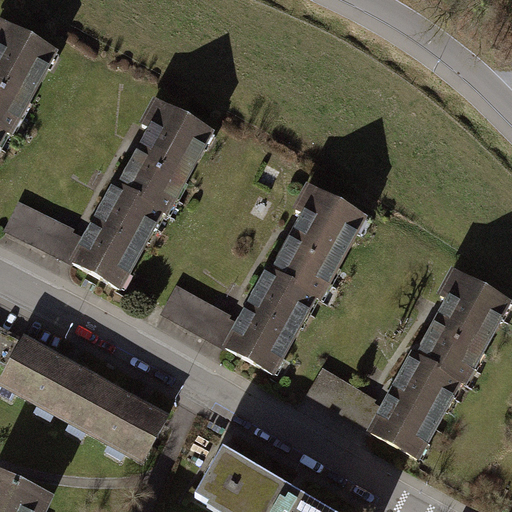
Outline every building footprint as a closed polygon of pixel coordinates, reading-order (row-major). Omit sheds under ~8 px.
[(0,130),(4,132),(9,135),(54,53),(0,23),(0,130)] [(151,131),(119,189),(160,212),(165,215),(210,133),(155,103),(142,127),(151,131)] [(117,289),(160,212),(119,189),(114,187),(84,240),(71,264),(117,289)] [(304,216),(273,273),(315,296),(318,298),(363,218),(308,188),(295,211),(304,216)] [(59,258),(72,233),(74,229),(17,200),(2,230),(59,258)] [(72,233),(59,258),(71,264),(84,240),(72,233)] [(271,375),(315,296),(273,273),(269,271),(238,326),(225,349),(271,375)] [(449,303),(417,359),(459,383),(463,385),(509,305),(452,273),(439,297),(449,303)] [(161,314),(215,344),(228,320),(230,316),(176,286),(161,314)] [(238,326),(228,320),(215,344),(225,349),(238,326)] [(19,339),(0,329),(0,362),(6,366),(19,339)] [(0,382),(0,383),(72,423),(95,381),(22,342),(0,382)] [(415,459),(459,383),(417,359),(414,357),(383,410),(370,433),(415,459)] [(306,397),(359,427),(372,404),(374,401),(321,371),(306,397)] [(165,420),(95,381),(72,423),(143,461),(165,420)] [(359,427),(370,433),(383,410),(372,404),(359,427)] [(327,511),(221,453),(195,499),(217,511),(219,507),(228,511),(327,511)] [(34,511),(41,497),(0,479),(0,511),(34,511)]
